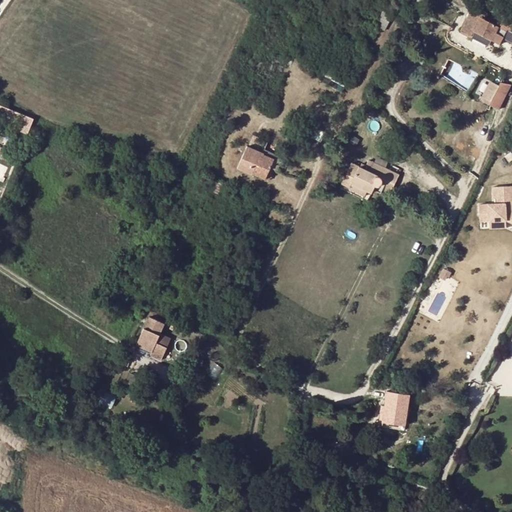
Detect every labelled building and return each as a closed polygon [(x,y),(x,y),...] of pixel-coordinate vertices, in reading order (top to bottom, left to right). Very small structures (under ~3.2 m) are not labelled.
[(386,7),(376,25),(385,30),(395,12),(386,7)] [(506,14),(501,8),(497,12),(503,19),(503,18),(505,16),(506,14)] [(511,32),(511,33),(511,31),(511,19),(505,16),(503,18),(503,19),(498,27),(482,19),(484,15),(472,9),(461,31),(471,36),(473,32),(491,41),(492,39),(501,43),(503,38),(511,42),(511,32)] [(404,40),(412,24),(408,24),(405,22),(398,37),(404,40)] [(488,47),(491,41),(473,32),(471,36),(470,38),(488,47)] [(414,65),(420,53),(399,41),(393,53),(414,65)] [(498,110),(511,85),(501,83),(499,86),(491,101),(484,97),(481,101),(498,110)] [(499,86),(491,83),(484,97),(491,101),(499,86)] [(30,125),(32,120),(0,106),(0,114),(18,122),(20,121),(30,125)] [(250,147),(264,153),(265,151),(269,142),(254,137),(250,147)] [(247,148),(263,155),(264,153),(250,147),(248,146),(247,148)] [(246,150),(274,161),(275,159),(263,155),(247,148),(246,150)] [(253,174),(266,179),(271,168),(274,161),(246,150),(241,163),(255,168),(253,174)] [(265,151),(264,153),(263,155),(275,159),(279,161),(280,158),(265,151)] [(390,193),(398,176),(374,164),(373,164),(368,162),(365,167),(360,164),(358,168),(351,165),(342,184),(350,188),(352,184),(368,191),(369,188),(373,190),(381,194),(383,190),(390,193)] [(253,174),(255,168),(241,163),(239,168),(253,174)] [(365,197),(368,191),(352,184),(350,188),(350,189),(365,197)] [(504,224),(511,227),(511,190),(491,191),(491,202),(495,202),(495,208),(477,209),(478,225),(487,225),(504,224)] [(504,224),(487,225),(488,233),(505,232),(504,224)] [(447,281),(449,276),(442,273),(437,281),(442,284),(444,280),(447,281)] [(162,360),(171,338),(161,334),(165,323),(149,317),(137,345),(152,353),(151,355),(162,360)] [(151,355),(152,353),(137,345),(134,353),(149,359),(151,355)] [(129,397),(138,377),(131,374),(122,394),(129,397)] [(100,402),(113,406),(117,395),(104,390),(100,402)] [(141,402),(143,396),(135,392),(133,399),(141,402)] [(384,412),(383,423),(405,426),(410,395),(388,392),(385,406),(384,412)]
